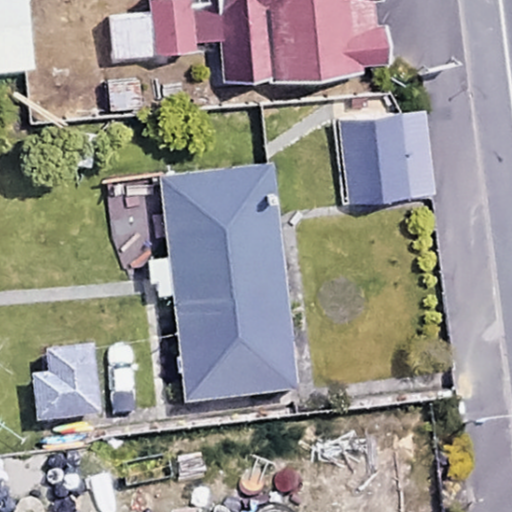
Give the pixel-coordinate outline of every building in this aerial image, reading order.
[(0,0),(0,67),(27,65),(20,0),(0,0)] [(367,0),(178,0),(183,54),(371,37),(367,0)] [(427,192),(417,104),(337,113),(347,201),(427,192)] [(290,388),(265,158),(154,169),(174,358),(186,357),(191,399),(290,388)] [(84,344),(40,348),(26,374),(30,418),(92,412),(84,344)]
